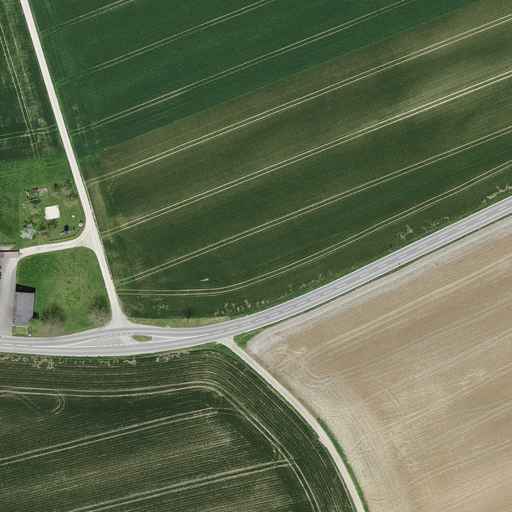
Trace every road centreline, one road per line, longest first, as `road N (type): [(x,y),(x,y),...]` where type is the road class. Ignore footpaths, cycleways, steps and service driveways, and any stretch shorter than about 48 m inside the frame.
road 1 (secondary): [(511,204),(237,326),(125,344),(0,344)]
road 2 (track): [(24,0),(125,344)]
road 3 (track): [(359,511),(310,423),(215,332)]
